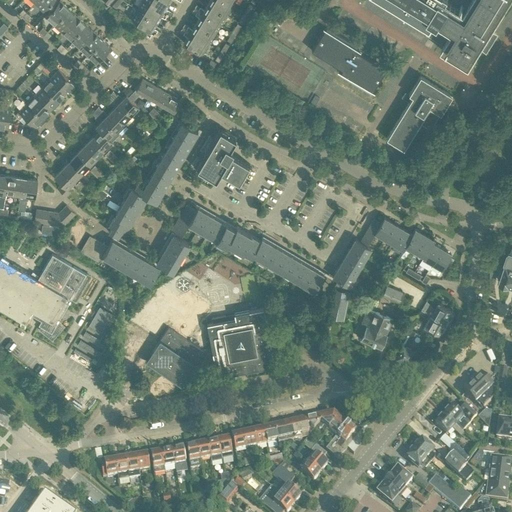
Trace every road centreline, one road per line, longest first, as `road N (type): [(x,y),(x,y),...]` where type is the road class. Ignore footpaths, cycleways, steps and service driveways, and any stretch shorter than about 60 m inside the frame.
road 1 (residential): [(80,443),(327,390),(323,371),(309,366),(291,379),(105,417),(85,433)]
road 2 (residential): [(469,332),(475,216),(381,186),(317,148)]
road 3 (residential): [(342,484),(469,332)]
road 4 (residential): [(317,148),(156,52)]
road 5 (residential): [(97,90),(0,0)]
road 6 (residential): [(0,147),(43,148),(97,90)]
